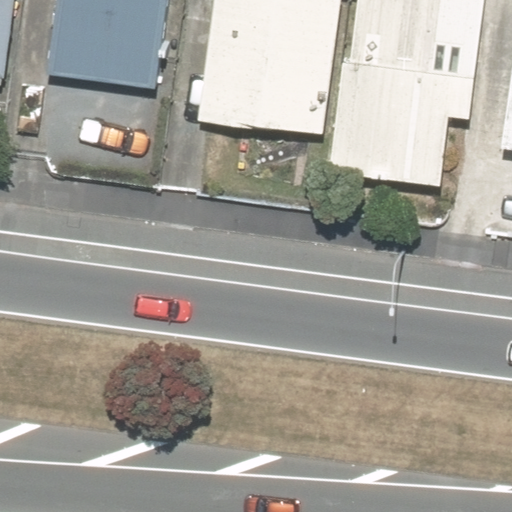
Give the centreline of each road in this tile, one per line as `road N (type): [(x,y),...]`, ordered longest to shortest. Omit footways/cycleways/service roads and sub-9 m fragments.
road 1 (primary): [(0,275),(511,345)]
road 2 (primary): [(353,511),(0,469)]
